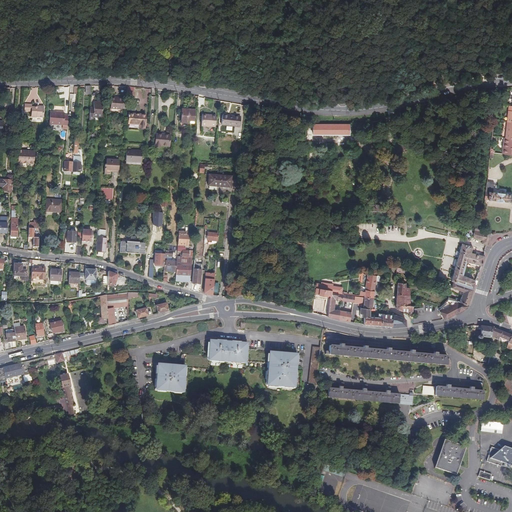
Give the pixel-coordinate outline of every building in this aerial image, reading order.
[(122,109),(126,109),(126,99),(122,99),(122,98),(118,97),(118,98),(111,98),(110,109),(122,109)] [(89,110),(88,121),(92,121),(92,118),(101,118),(102,102),(93,102),(92,111),(89,110)] [(43,108),(37,108),(29,107),(29,104),(23,103),(22,111),(29,111),(29,117),(43,117),(43,108)] [(194,123),(195,109),(182,108),(181,122),(194,123)] [(49,124),(67,125),(67,116),(63,116),(63,113),(58,113),(58,114),(56,114),(56,113),(49,113),(49,124)] [(145,115),(129,113),(129,118),(128,123),(139,124),(139,128),(145,128),(145,115)] [(216,116),(202,115),(201,126),(215,127),(216,116)] [(240,116),(222,115),(221,131),(232,132),(233,125),(240,125),(240,116)] [(348,124),(313,124),(314,134),(349,133),(348,124)] [(170,146),(171,134),(156,133),(155,147),(160,147),(160,145),(170,146)] [(503,138),(501,154),(511,155),(511,139),(506,138),(503,138)] [(34,152),(24,151),(24,153),(17,152),(17,163),(33,164),(34,152)] [(141,152),(126,151),(125,162),(141,163),(141,152)] [(74,161),(73,171),(81,171),(82,155),(74,155),(74,161)] [(115,170),(115,172),(118,172),(119,160),(107,159),(106,165),(105,165),(104,174),(110,174),(110,171),(110,170),(115,170)] [(63,170),(73,171),(74,161),(64,160),(63,170)] [(11,190),(12,176),(11,175),(8,175),(6,176),(6,179),(0,179),(0,186),(2,187),(2,189),(7,190),(7,192),(10,192),(10,190),(11,190)] [(232,177),(209,175),(208,186),(231,188),(232,177)] [(487,181),(485,200),(511,203),(511,195),(489,192),(489,188),(492,189),(493,182),(487,181)] [(108,198),(113,199),(113,189),(100,188),(99,195),(108,195),(108,198)] [(46,210),(54,211),(55,198),(46,198),(46,210)] [(55,198),(54,211),(62,211),(63,199),(55,198)] [(34,227),(41,228),(41,220),(34,220),(34,223),(29,222),(28,237),(34,237),(34,227)] [(90,230),(82,229),(82,235),(81,241),(81,244),(90,244),(90,241),(90,237),(93,237),(93,232),(90,231),(90,230)] [(190,230),(179,229),(178,244),(177,250),(183,250),(185,250),(185,247),(184,247),(184,243),(189,243),(190,230)] [(76,232),(68,231),(67,242),(75,242),(76,232)] [(491,235),(482,232),(476,231),(474,238),(483,240),(482,243),(487,245),(491,235)] [(208,241),(218,242),(219,235),(209,234),(208,241)] [(145,255),(146,243),(134,242),(135,237),(130,237),(130,242),(120,241),(119,253),(145,255)] [(105,239),(96,238),(95,252),(95,257),(103,258),(105,252),(105,248),(105,243),(105,239)] [(484,256),(483,255),(470,253),(472,247),(462,244),(451,281),(453,282),(451,287),(462,291),(459,300),(468,303),(473,288),(472,287),(474,282),(473,280),(462,276),(466,262),(481,265),(484,256)] [(192,250),(185,250),(183,250),(182,255),(177,255),(177,260),(176,265),(191,266),(192,250)] [(165,256),(165,253),(155,252),(154,264),(155,264),(164,265),(164,259),(165,256)] [(176,271),(176,265),(177,260),(164,259),(164,265),(164,267),(164,270),(176,271)] [(21,263),(13,263),(12,276),(20,276),(20,280),(27,280),(28,274),(26,270),(25,269),(25,262),(21,262),(21,263)] [(200,284),(202,269),(202,264),(194,263),(192,284),(200,284)] [(175,281),(190,282),(191,266),(176,265),(176,271),(175,281)] [(38,268),(31,268),(30,277),(35,278),(35,276),(39,276),(39,279),(44,280),(45,267),(41,266),(41,268),(38,268)] [(50,269),(50,281),(61,281),(61,270),(50,269)] [(118,275),(108,272),(107,276),(107,284),(107,285),(113,285),(113,282),(114,282),(118,275)] [(79,275),(79,273),(69,273),(68,283),(79,284),(79,275)] [(204,293),(212,295),(214,275),(206,274),(204,293)] [(374,276),(365,275),(365,281),(365,290),(372,292),(373,281),(377,282),(377,276),(374,276)] [(316,284),(315,289),(331,291),(336,292),(337,288),(331,287),(332,285),(320,283),(321,285),(316,284)] [(395,284),(395,295),(408,296),(408,289),(404,289),(404,284),(395,284)] [(439,290),(423,287),(422,292),(438,296),(439,293),(438,293),(439,290)] [(315,289),(315,295),(330,297),(331,293),(331,291),(315,289)] [(365,294),(359,294),(359,296),(363,297),(372,299),(372,292),(365,290),(365,294)] [(127,293),(106,295),(107,308),(114,307),(127,307),(127,299),(127,293)] [(330,297),(327,317),(338,320),(339,311),(333,310),(335,300),(340,301),(341,295),(331,293),(330,297)] [(106,295),(100,296),(101,313),(102,317),(98,317),(98,328),(107,326),(107,308),(106,295)] [(340,301),(340,307),(342,307),(343,301),(352,303),(353,297),(341,295),(340,301)] [(408,296),(395,295),(395,306),(408,306),(408,296)] [(371,309),(372,299),(363,297),(363,308),(369,309),(371,309)] [(468,303),(459,300),(448,298),(448,299),(449,300),(446,303),(453,305),(459,311),(464,308),(467,305),(468,303)] [(158,313),(168,311),(166,303),(156,305),(158,313)] [(451,316),(459,311),(453,305),(446,303),(442,306),(451,316)] [(408,306),(395,306),(395,310),(400,312),(410,312),(410,316),(412,317),(412,306),(408,306)] [(446,318),(451,316),(442,306),(439,310),(446,318)] [(424,315),(423,307),(413,309),(414,316),(424,315)] [(135,310),(137,318),(148,316),(146,308),(135,310)] [(441,313),(444,319),(446,318),(439,310),(437,308),(441,313)] [(359,317),(364,317),(369,317),(369,310),(360,309),(359,317)] [(339,311),(338,320),(349,322),(351,313),(339,311)] [(364,317),(363,325),(380,326),(381,315),(377,314),(377,318),(369,317),(364,317)] [(381,315),(380,326),(392,327),(392,316),(381,315)] [(392,316),(392,327),(405,326),(404,320),(403,318),(401,317),(392,316)] [(48,322),(45,323),(47,334),(62,330),(60,321),(49,323),(48,322)] [(124,346),(125,355),(168,345),(214,330),(212,322),(168,337),(124,346)] [(42,323),(34,324),(36,336),(44,335),(42,323)] [(305,336),(318,339),(318,332),(306,329),(237,324),(237,329),(241,329),(241,332),(305,336)] [(13,325),(10,325),(11,329),(5,329),(5,333),(14,332),(13,327),(13,325)] [(19,327),(13,327),(14,332),(15,339),(24,338),(23,326),(19,327)] [(491,328),(480,326),(479,335),(477,335),(476,335),(476,337),(477,338),(478,338),(479,337),(489,341),(489,340),(491,328)] [(489,340),(489,341),(492,341),(496,342),(496,339),(505,341),(504,344),(506,345),(510,335),(493,328),(491,328),(489,340)] [(5,333),(6,341),(9,341),(15,340),(15,339),(14,332),(5,333)] [(182,362),(182,370),(207,371),(208,364),(217,365),(217,362),(233,362),(233,365),(242,366),(242,363),(268,364),(267,384),(292,385),(294,354),(249,352),(249,350),(243,350),(244,345),(209,343),(208,359),(179,357),(179,362),(182,362)] [(339,345),(336,344),(336,347),(326,346),(325,352),(322,351),(322,354),(442,365),(443,356),(431,355),(431,353),(428,353),(428,355),(408,353),(408,350),(405,350),(405,353),(386,351),(386,348),(382,348),(382,351),(362,349),(362,347),(359,346),(359,349),(339,347),(339,345)] [(307,382),(314,383),(317,347),(310,346),(307,382)] [(55,363),(63,361),(61,353),(53,355),(55,363)] [(492,365),(498,366),(499,358),(491,356),(490,359),(493,360),(492,365)] [(28,375),(25,362),(4,368),(7,378),(20,375),(21,377),(28,375)] [(182,371),(182,370),(156,369),(155,393),(180,394),(181,376),(184,374),(182,371)] [(58,374),(68,415),(73,414),(70,404),(71,404),(70,401),(66,384),(68,383),(69,383),(66,372),(58,374)] [(471,391),(471,389),(468,388),(468,391),(448,389),(448,387),(445,386),(445,389),(434,388),(433,397),(480,401),(481,392),(471,391)] [(410,404),(411,393),(407,393),(407,395),(387,393),(387,391),(384,391),(384,393),(364,391),(364,389),(360,389),(360,391),(340,390),(340,387),(337,387),(336,389),(326,389),(326,397),(410,404)] [(501,422),(480,422),(480,432),(493,433),(493,430),(496,430),(496,433),(501,433),(501,422)] [(442,439),(432,467),(453,475),(463,447),(442,439)] [(501,463),(511,466),(511,449),(504,446),(498,451),(490,448),(486,462),(499,466),(501,463)] [(491,476),(479,472),(477,478),(488,482),(491,476)]
